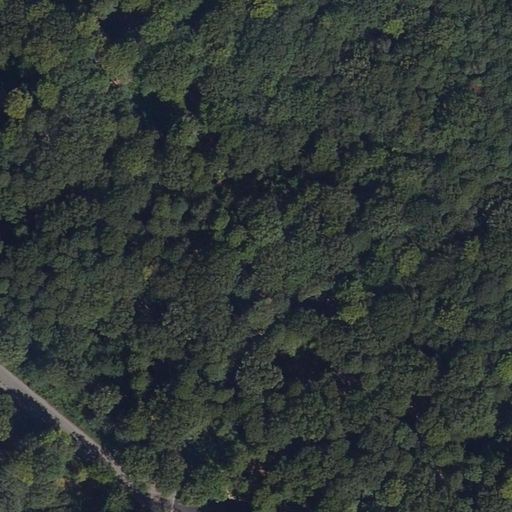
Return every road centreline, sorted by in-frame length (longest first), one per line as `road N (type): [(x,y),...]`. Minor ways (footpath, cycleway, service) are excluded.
road 1 (unknown): [(179,111),(511,445)]
road 2 (unknown): [(179,111),(467,0)]
road 3 (tertiary): [(146,491),(0,369)]
road 4 (unknown): [(0,76),(179,111)]
road 5 (unknown): [(89,0),(179,111)]
